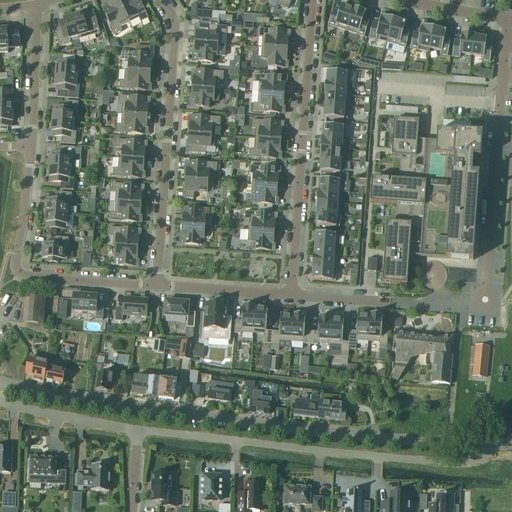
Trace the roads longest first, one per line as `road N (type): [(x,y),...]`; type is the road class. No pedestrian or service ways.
road 1 (unclassified): [(0,381),(106,405),(333,435),(492,443)]
road 2 (residential): [(492,443),(468,461),(436,461),(137,429)]
road 3 (residential): [(312,0),(291,295)]
road 4 (residential): [(161,0),(172,18),(157,286)]
road 5 (residential): [(484,300),(508,18)]
road 6 (residential): [(30,148),(14,266),(71,281),(157,286)]
road 7 (residential): [(291,295),(462,303)]
road 8 (residential): [(38,5),(30,148)]
road 9 (residential): [(137,429),(0,399)]
road 10 (residential): [(157,286),(291,295)]
